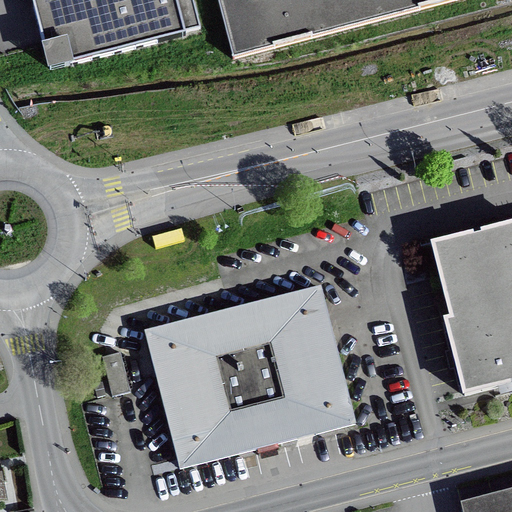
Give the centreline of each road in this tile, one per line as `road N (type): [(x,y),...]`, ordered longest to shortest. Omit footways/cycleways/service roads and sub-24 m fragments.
road 1 (primary): [(511,101),(68,214)]
road 2 (residential): [(511,443),(240,511)]
